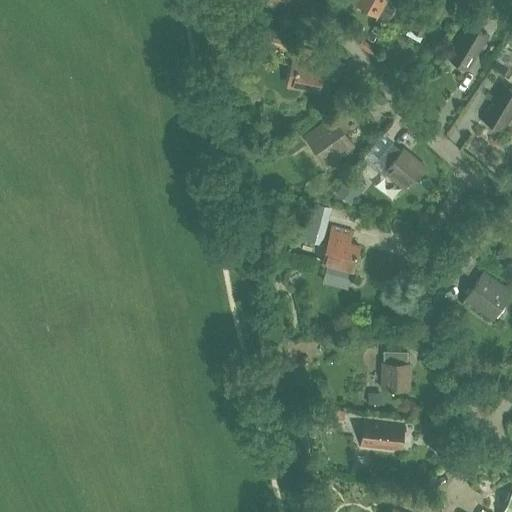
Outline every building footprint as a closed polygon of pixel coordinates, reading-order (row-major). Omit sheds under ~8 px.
[(356,0),(378,13),(374,20),(385,26),(400,0),(356,0)] [(427,38),(447,4),(440,0),(418,0),(404,25),(427,38)] [(467,71),(488,37),(465,24),(445,57),(467,71)] [(288,38),(263,33),(261,45),(286,50),(288,38)] [(318,92),(326,54),(295,48),(287,86),(318,92)] [(503,132),(511,116),(511,90),(500,84),(480,118),(503,132)] [(332,117),(309,134),(329,162),(352,145),(332,117)] [(407,190),(426,167),(412,156),(409,160),(400,153),(402,151),(392,143),(379,158),(388,166),(384,171),(407,190)] [(353,272),(359,246),(349,243),(352,232),(332,227),(323,264),(353,272)] [(465,299),(490,314),(498,301),(502,303),(511,290),(482,272),(465,299)] [(409,390),(410,364),(407,364),(407,352),(384,351),(383,363),(382,363),(381,389),(409,390)] [(325,404),(326,423),(348,422),(347,403),(325,404)] [(401,453),(404,426),(365,421),(361,448),(401,453)] [(511,511),(511,498),(505,511),(486,511),(485,511),(484,511),(511,511)]
